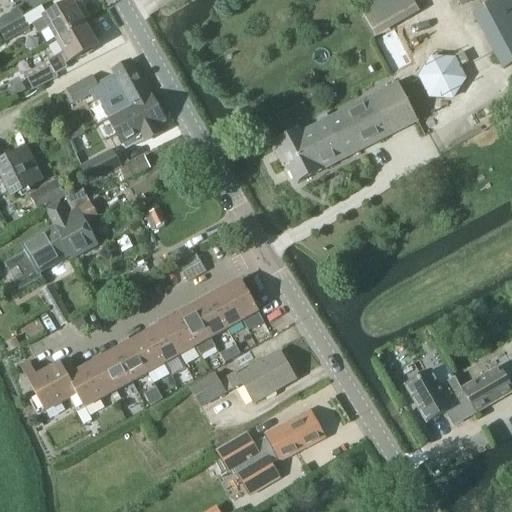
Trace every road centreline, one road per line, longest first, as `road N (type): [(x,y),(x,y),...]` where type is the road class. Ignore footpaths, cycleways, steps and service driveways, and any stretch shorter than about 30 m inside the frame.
road 1 (residential): [(427,511),(264,252)]
road 2 (residential): [(264,252),(122,0)]
road 3 (residential): [(264,252),(85,350)]
